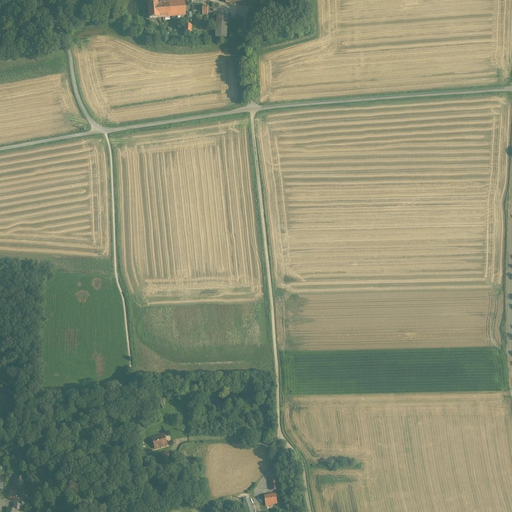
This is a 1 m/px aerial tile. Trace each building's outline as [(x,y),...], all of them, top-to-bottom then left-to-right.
[(184,0),(162,0),(163,2),(157,3),(158,18),(170,17),(170,16),(185,15),(184,0)] [(157,3),(147,4),(149,19),(158,18),(157,3)] [(228,18),(218,18),(216,38),(226,38),(228,18)] [(166,434),(151,439),(154,449),(169,445),(166,434)] [(24,480),(14,478),(12,490),(19,491),(23,491),(24,480)] [(23,491),(19,491),(18,499),(25,500),(26,491),(23,491)] [(276,495),(265,497),(265,502),(266,502),(266,505),(277,504),(276,495)] [(252,511),(248,498),(243,500),(247,511),(252,511)] [(246,511),(243,500),(233,503),(236,511),(246,511)] [(235,511),(232,503),(211,511),(210,511),(235,511)]
